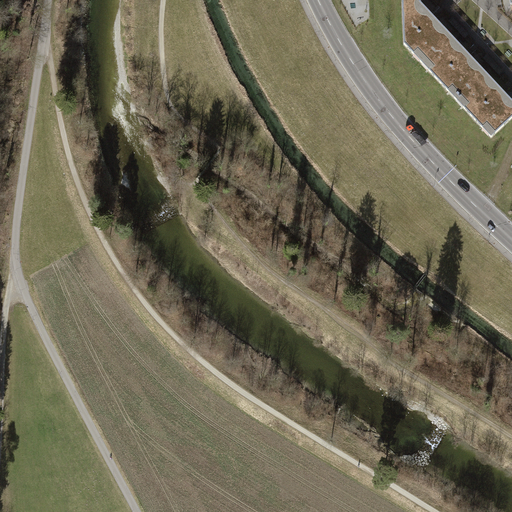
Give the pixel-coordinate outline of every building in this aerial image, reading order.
[(401,0),(404,44),(421,63),(451,35),(421,3),(423,0),(401,0)] [(453,17),(449,21),(465,38),(469,35),(453,17)] [(451,35),(421,63),(456,100),(485,72),(451,35)] [(487,54),(483,58),(500,75),(504,72),(487,54)] [(511,100),(485,72),(456,100),(492,138),(511,118),(511,100)]
